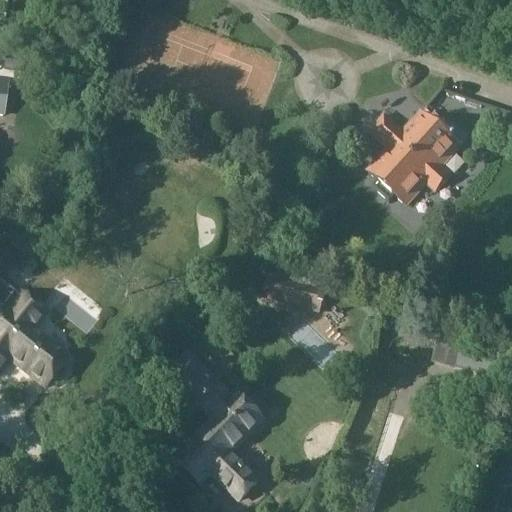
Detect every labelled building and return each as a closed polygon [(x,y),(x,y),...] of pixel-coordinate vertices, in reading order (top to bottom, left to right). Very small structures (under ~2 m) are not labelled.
[(92,43),(88,57),(103,62),(108,47),(92,43)] [(21,61),(4,58),(2,70),(19,73),(21,61)] [(95,67),(87,86),(100,91),(108,71),(95,67)] [(511,114),(508,113),(501,133),(511,136),(511,114)] [(402,133),(383,117),(367,135),(385,152),(366,174),(377,184),(372,190),(389,204),(394,199),(406,210),(426,187),(435,195),(451,177),(442,169),(460,150),(420,114),(402,133)] [(4,284),(25,243),(0,229),(0,310),(3,313),(0,315),(0,370),(9,360),(45,389),(50,382),(57,382),(63,374),(61,369),(67,361),(28,329),(41,314),(4,284)] [(262,301),(319,316),(324,294),(269,278),(262,301)] [(225,334),(248,310),(234,295),(210,320),(225,334)] [(437,340),(431,365),(500,382),(505,358),(462,348),(463,345),(437,340)] [(187,359),(176,369),(168,376),(215,422),(175,462),(198,485),(210,474),(239,501),(256,484),(227,456),(261,423),(237,399),(233,404),(187,359)]
